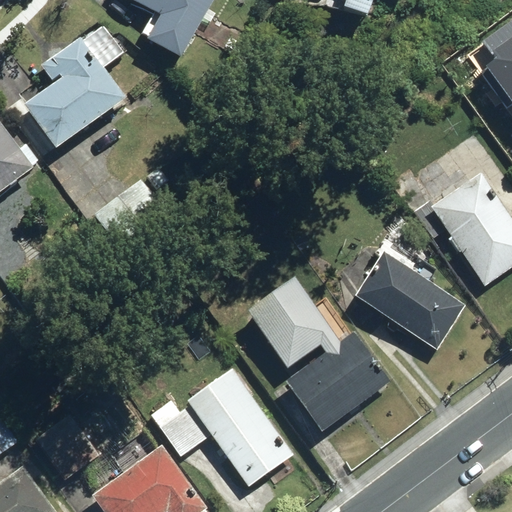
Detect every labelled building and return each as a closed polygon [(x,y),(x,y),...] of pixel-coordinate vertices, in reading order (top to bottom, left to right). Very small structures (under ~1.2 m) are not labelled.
[(217,0),(118,0),(154,19),(138,48),(179,70),(217,0)] [(339,0),(335,17),(370,28),(378,0),(339,0)] [(126,107),(103,73),(126,59),(104,27),(41,68),(56,89),(22,112),(52,156),(126,107)] [(511,116),(503,123),(511,136),(511,116)] [(18,153),(0,128),(0,199),(32,176),(29,171),(39,164),(26,146),(18,153)] [(164,205),(143,179),(88,222),(109,248),(164,205)] [(511,223),(482,180),(430,216),(483,291),(511,270),(511,223)] [(380,265),(357,305),(438,352),(463,309),(433,292),(440,279),(382,245),(373,260),(380,265)] [(42,282),(21,251),(0,264),(0,269),(19,297),(42,282)] [(338,346),(294,285),(247,321),(286,376),(318,354),(321,358),(338,346)] [(383,393),(346,346),(276,401),(313,448),(383,393)] [(235,375),(189,408),(251,496),(297,463),(235,375)] [(201,445),(171,406),(150,422),(181,461),(201,445)] [(0,459),(18,445),(0,422),(0,459)] [(59,490),(72,509),(97,492),(83,473),(98,462),(69,422),(36,446),(64,486),(59,490)] [(156,453),(143,436),(112,455),(129,477),(92,505),(97,511),(207,511),(160,450),(156,453)] [(47,511),(20,468),(0,482),(0,511),(47,511)]
